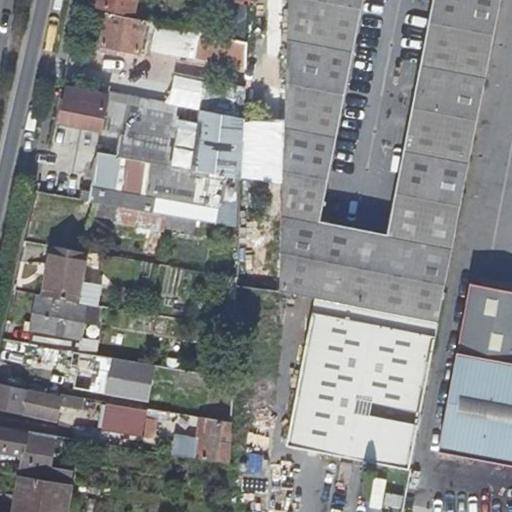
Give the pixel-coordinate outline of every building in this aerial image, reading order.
[(135,12),(137,0),(102,0),(101,5),(135,12)] [(498,16),(501,0),(434,0),(390,232),(322,219),(364,0),(290,0),(283,251),(447,281),(473,148),(498,16)] [(148,19),(111,11),(104,44),(113,46),(120,48),(140,52),(141,50),(143,38),(148,19)] [(253,41),(206,31),(204,40),(202,39),(200,45),(203,45),(201,57),(251,67),(253,41)] [(105,129),(112,95),(71,86),(63,121),(105,129)] [(112,95),(105,129),(123,132),(129,133),(136,95),(120,92),(118,92),(113,91),(112,95)] [(136,95),(129,133),(148,137),(150,128),(156,99),(136,95)] [(156,99),(150,128),(170,132),(176,103),(156,99)] [(123,132),(119,154),(192,167),(199,129),(184,126),(188,106),(176,103),(170,132),(150,128),(148,137),(129,133),(123,132)] [(248,119),(203,109),(199,129),(192,167),(197,167),(201,168),(245,176),(248,119)] [(165,214),(192,218),(195,194),(201,168),(197,167),(192,167),(119,154),(101,151),(94,188),(91,200),(97,201),(122,205),(165,214)] [(235,226),(242,227),(245,176),(201,168),(195,194),(192,218),(198,220),(235,226)] [(80,298),(89,252),(57,246),(48,292),(80,298)] [(282,291),(440,320),(447,281),(283,251),(282,291)] [(511,286),(473,279),(442,448),(511,461),(511,286)] [(83,340),(88,304),(35,295),(29,331),(83,340)] [(407,461),(412,462),(438,329),(295,303),(292,439),(360,452),(368,453),(380,456),(388,457),(400,459),(407,461)] [(149,400),(155,366),(76,352),(73,366),(81,368),(78,387),(149,400)] [(0,406),(61,417),(65,394),(2,383),(0,395),(0,406)] [(147,411),(107,404),(102,429),(155,439),(158,421),(146,418),(147,411)] [(177,454),(235,464),(237,421),(205,416),(201,438),(180,434),(177,454)] [(0,448),(28,454),(29,444),(31,431),(0,425),(0,448)] [(31,431),(29,444),(54,448),(56,435),(31,431)] [(28,454),(24,475),(40,478),(42,466),(51,468),(54,448),(29,444),(28,454)] [(40,478),(49,480),(51,468),(42,466),(40,478)] [(17,511),(69,511),(75,484),(49,480),(40,478),(24,475),(17,511)]
